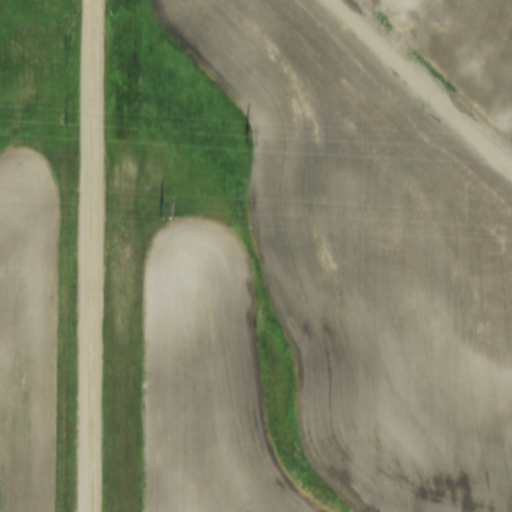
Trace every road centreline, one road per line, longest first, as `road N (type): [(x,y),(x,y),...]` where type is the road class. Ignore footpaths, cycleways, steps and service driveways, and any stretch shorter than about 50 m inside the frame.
road 1 (residential): [(90,511),(94,0)]
road 2 (track): [(511,212),(481,184),(433,77),(431,0)]
